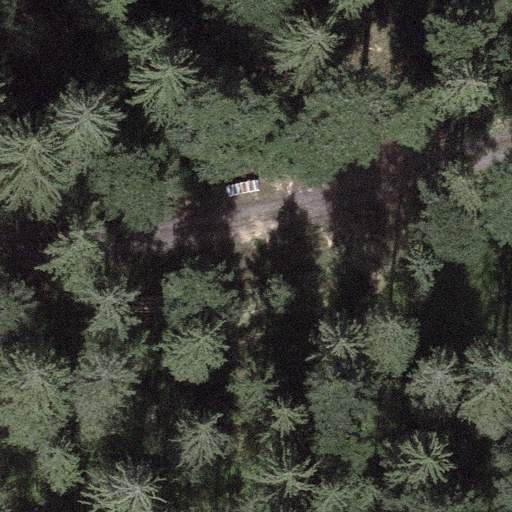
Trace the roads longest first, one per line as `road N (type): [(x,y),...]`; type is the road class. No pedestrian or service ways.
road 1 (track): [(0,249),(143,251),(222,242),(298,224),(511,149)]
road 2 (track): [(0,413),(212,511)]
